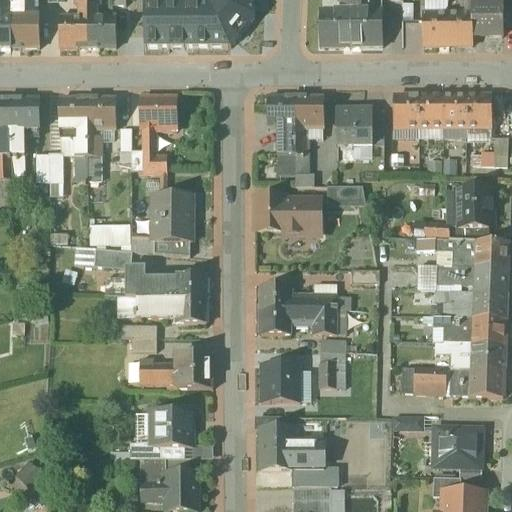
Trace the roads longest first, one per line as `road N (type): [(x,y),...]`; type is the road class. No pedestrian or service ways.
road 1 (residential): [(231,511),(233,77)]
road 2 (residential): [(0,78),(233,77)]
road 3 (residential): [(293,73),(511,77)]
